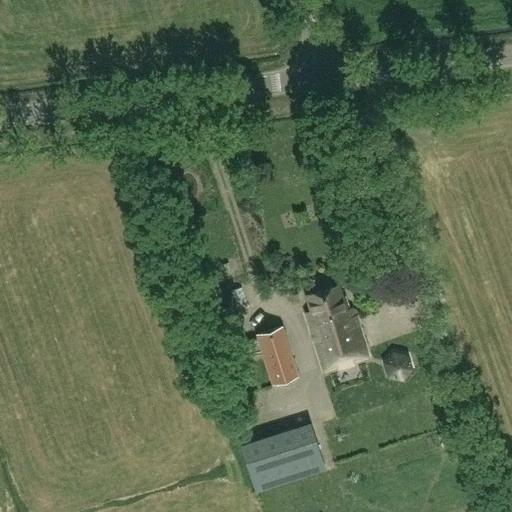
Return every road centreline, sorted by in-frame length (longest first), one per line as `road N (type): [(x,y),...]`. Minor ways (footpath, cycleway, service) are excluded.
road 1 (tertiary): [(0,109),(329,67)]
road 2 (tertiary): [(329,67),(511,46)]
